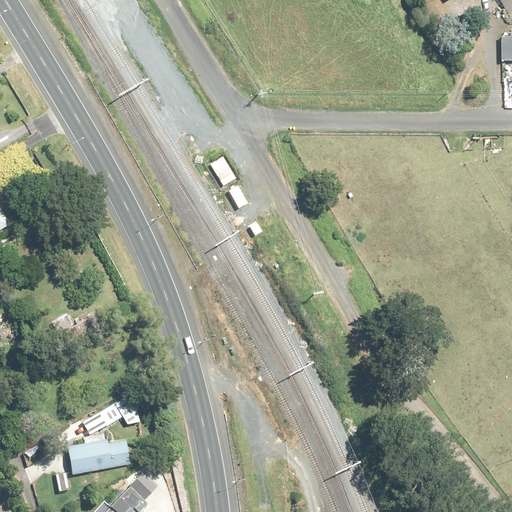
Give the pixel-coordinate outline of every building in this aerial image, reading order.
[(511,21),(511,0),(496,0),(510,23),(511,21)] [(511,31),(507,32),(507,36),(498,36),(497,61),(511,61),(511,31)] [(219,157),(207,164),(221,185),(232,178),(219,157)] [(84,434),(101,424),(103,428),(119,418),(123,426),(138,416),(132,406),(124,392),(76,421),(84,434)] [(106,444),(105,439),(102,439),(101,434),(81,437),(81,442),(62,445),(66,474),(127,466),(124,442),(106,444)] [(133,511),(142,503),(140,500),(155,485),(141,472),(126,487),(108,506),(101,500),(88,511),(133,511)] [(63,473),(52,474),(54,491),(65,489),(63,473)]
